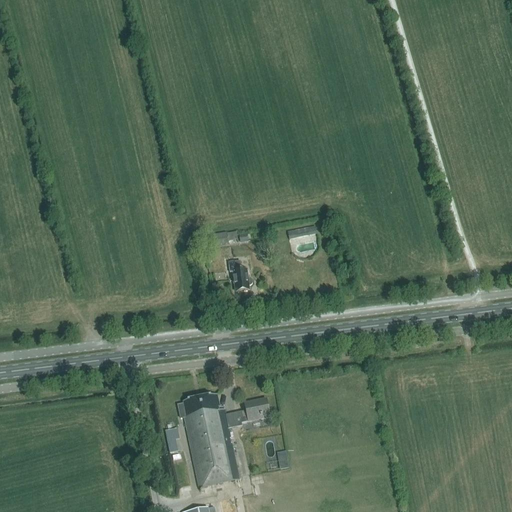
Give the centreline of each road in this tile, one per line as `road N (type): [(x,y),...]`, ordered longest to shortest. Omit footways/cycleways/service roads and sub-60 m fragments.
road 1 (primary): [(0,375),(511,309)]
road 2 (unclassified): [(0,356),(511,293)]
road 3 (unclassified): [(128,373),(511,324)]
road 4 (unknown): [(388,0),(479,297)]
road 5 (unclassified): [(157,511),(128,373)]
road 6 (unclassified): [(0,389),(128,373)]
